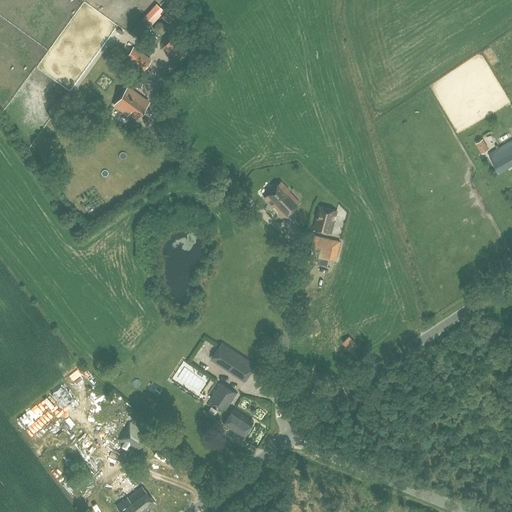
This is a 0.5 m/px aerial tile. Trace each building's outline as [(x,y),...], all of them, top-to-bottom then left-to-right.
[(159,6),(145,22),(150,27),(164,11),(159,6)] [(166,20),(170,15),(166,11),(161,16),(166,20)] [(165,32),(167,45),(180,43),(178,30),(165,32)] [(152,59),(135,46),(128,56),(145,69),(152,59)] [(148,102),(126,85),(113,104),(128,115),(129,113),(136,118),(148,102)] [(481,153),(489,148),(483,138),(476,142),(481,153)] [(511,138),(490,152),(501,169),(511,162),(511,138)] [(284,216),(299,202),(280,182),(264,197),(272,206),(273,205),(284,216)] [(336,211),(320,206),(314,229),(331,233),(336,211)] [(334,240),(315,235),(311,249),(331,254),(334,240)] [(256,364),(223,342),(211,359),(245,381),(256,364)] [(192,367),(182,379),(201,396),(211,384),(192,367)] [(237,393),(221,382),(210,399),(226,409),(237,393)] [(244,436),(254,421),(234,408),(224,423),(244,436)] [(149,435),(130,422),(118,440),(138,452),(149,435)] [(145,511),(156,503),(142,486),(128,498),(128,497),(117,506),(121,511),(145,511)]
